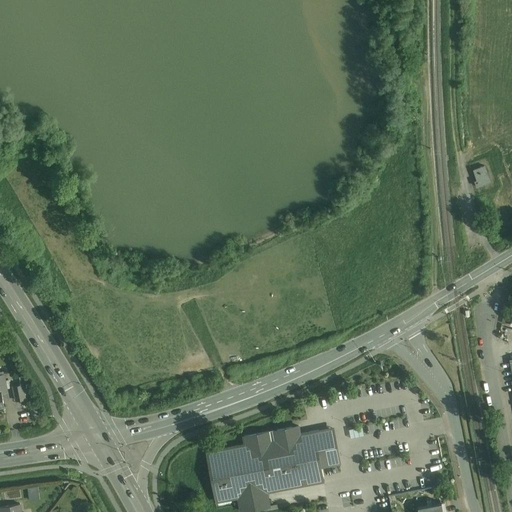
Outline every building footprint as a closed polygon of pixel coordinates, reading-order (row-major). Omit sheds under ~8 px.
[(413,110),(401,111),(401,118),(413,118),(413,110)] [(415,147),(414,129),(406,130),(406,141),(401,142),(401,148),(415,147)] [(484,166),(473,170),(477,180),(474,181),(476,187),(489,182),(484,166)] [(25,375),(20,376),(22,384),(13,386),(16,401),(30,398),(25,375)] [(285,429),(271,431),(257,434),(244,437),(244,436),(244,437),(246,444),(241,445),(240,445),(240,446),(231,447),(230,447),(231,447),(222,449),(221,449),(207,452),(207,451),(207,452),(216,501),(238,497),(241,511),(269,506),(267,491),(322,481),(319,466),(334,463),(340,462),(333,428),(328,429),(328,428),(308,432),(300,434),(298,426),(299,426),(298,426),(285,429),(285,428),(285,429)] [(29,486),(30,499),(40,499),(40,486),(29,486)] [(441,502),(418,507),(418,511),(446,511),(445,502),(441,503),(441,502)]
